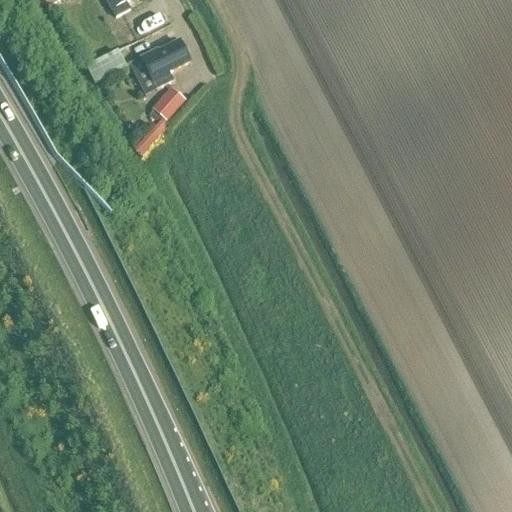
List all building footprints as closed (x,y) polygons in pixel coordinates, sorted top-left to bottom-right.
[(44,0),(51,10),(67,0),(44,0)] [(129,5),(125,0),(103,0),(115,22),(129,15),(125,7),(129,5)] [(190,68),(180,47),(174,50),(174,49),(159,57),(158,55),(140,64),(156,96),(174,87),(170,79),(190,68)] [(94,89),(124,74),(115,57),(85,72),(94,89)] [(152,114),(162,123),(166,126),(186,105),(172,92),(152,114)] [(170,130),(166,126),(162,123),(134,153),(142,160),(170,130)]
